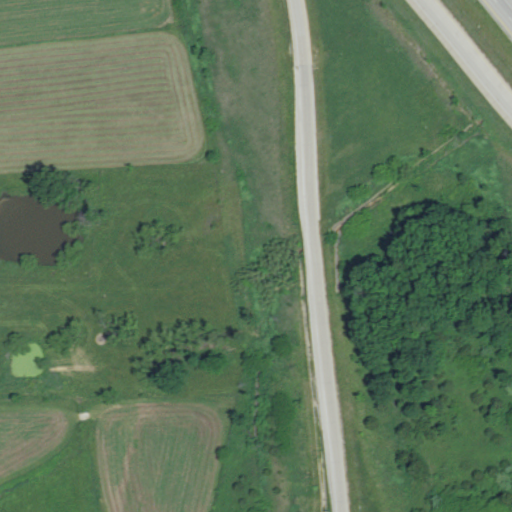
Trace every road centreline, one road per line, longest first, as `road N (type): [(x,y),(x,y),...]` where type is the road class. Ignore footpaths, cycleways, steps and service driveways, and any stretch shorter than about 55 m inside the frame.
road 1 (trunk): [(289,0),(337,511)]
road 2 (trunk): [(421,0),(511,109)]
